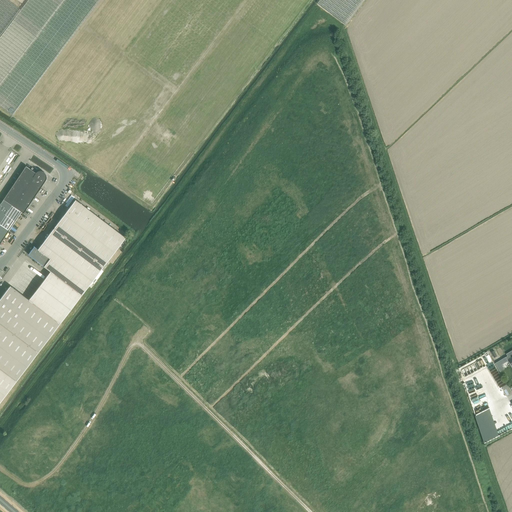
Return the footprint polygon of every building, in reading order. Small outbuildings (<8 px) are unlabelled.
[(0,0),(0,32),(18,9),(5,0),(0,0)] [(27,0),(0,37),(0,106),(12,116),(99,0),(27,0)] [(320,0),(317,4),(346,25),(365,0),(320,0)] [(164,107),(113,180),(116,183),(153,209),(196,147),(193,145),(185,140),(178,131),(176,130),(173,126),(175,123),(173,121),(170,119),(177,110),(180,107),(178,105),(180,103),(176,98),(175,98),(164,107)] [(0,243),(14,223),(21,212),(23,213),(43,184),(42,183),(43,181),(44,182),(43,182),(44,182),(44,181),(45,181),(45,180),(46,179),(46,178),(46,176),(46,175),(46,174),(45,174),(45,173),(44,172),(43,172),(42,171),(41,171),(40,171),(39,171),(38,171),(37,171),(37,172),(36,172),(35,173),(25,166),(0,203),(0,243)] [(34,246),(28,254),(50,271),(46,276),(28,300),(59,324),(94,278),(125,238),(75,200),(38,249),(34,246)] [(10,286),(0,298),(0,323),(38,352),(59,324),(28,300),(10,286)] [(38,352),(0,323),(0,368),(16,381),(38,352)] [(0,401),(16,381),(0,368),(0,401)] [(508,384),(503,386),(506,395),(511,393),(508,384)]
